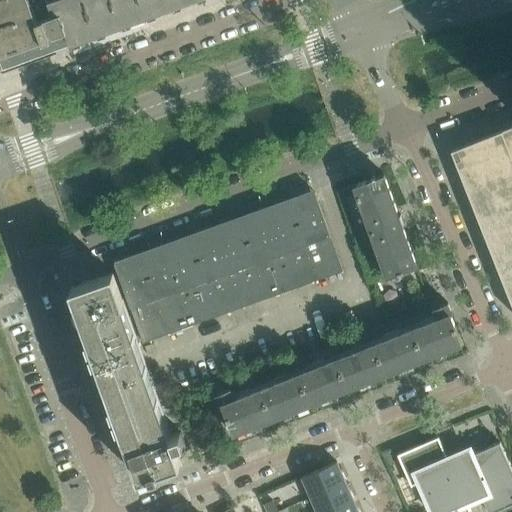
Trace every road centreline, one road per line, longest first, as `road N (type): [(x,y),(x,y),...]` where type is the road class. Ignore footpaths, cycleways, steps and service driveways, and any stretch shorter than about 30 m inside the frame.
road 1 (residential): [(23,268),(402,125)]
road 2 (residential): [(296,0),(0,107)]
road 3 (residential): [(503,369),(402,125)]
road 4 (residential): [(108,511),(23,268)]
road 5 (residential): [(142,511),(358,426)]
road 6 (tertiary): [(82,133),(269,65)]
road 7 (residential): [(358,426),(503,369)]
